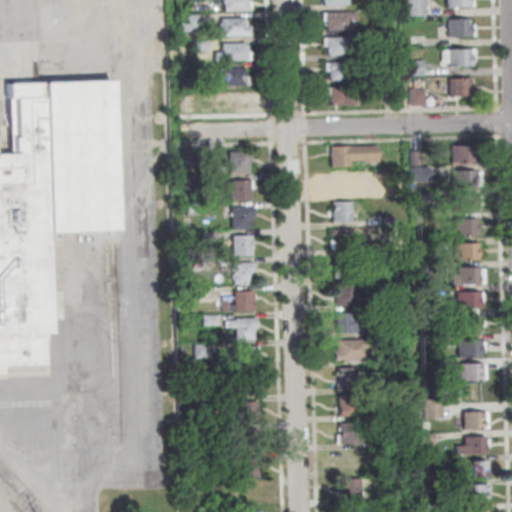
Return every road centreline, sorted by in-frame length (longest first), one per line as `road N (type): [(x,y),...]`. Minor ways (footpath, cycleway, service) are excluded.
road 1 (residential): [(297,511),(281,0)]
road 2 (residential): [(511,122),(285,129)]
road 3 (residential): [(511,153),(507,0)]
